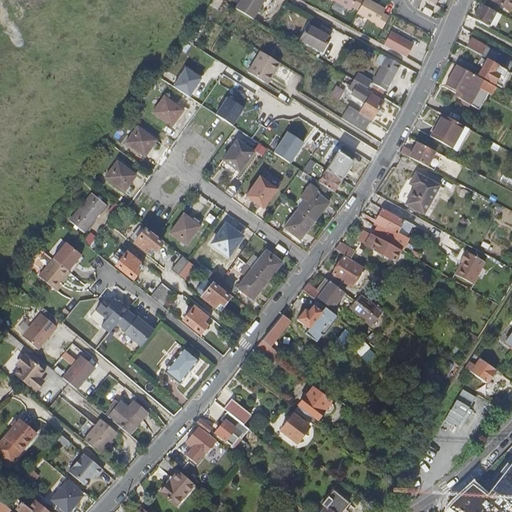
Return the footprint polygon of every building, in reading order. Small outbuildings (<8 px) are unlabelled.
[(240,0),(236,8),(254,18),(264,0),(240,0)] [(377,22),(383,25),(389,14),(383,10),(385,6),(373,0),(363,0),(359,7),(357,10),(377,21),(377,22)] [(511,0),(491,0),(509,12),(511,6),(511,0)] [(495,11),(479,3),(475,12),(476,12),(473,19),(487,27),(495,11)] [(323,52),(331,37),(309,25),(301,40),(323,52)] [(384,42),(407,55),(414,42),(391,29),(384,42)] [(465,47),(481,56),(483,51),(486,47),(486,46),(471,37),(465,47)] [(499,54),(486,47),(483,51),(484,52),(482,56),(494,63),(498,54),(499,54)] [(281,64),(261,51),(248,72),(266,83),(274,70),(277,71),(281,64)] [(507,59),(498,54),(494,63),(503,68),(507,59)] [(222,63),(209,55),(206,60),(218,68),(222,63)] [(369,90),(382,98),(386,91),(387,92),(402,66),(388,58),(369,90)] [(511,62),(507,59),(503,68),(509,71),(511,64),(511,62)] [(493,83),(498,74),(501,68),(486,60),(478,75),(493,83)] [(173,86),(191,97),(204,75),(186,64),(173,86)] [(225,72),(251,92),(256,85),(230,65),(225,72)] [(484,81),(454,65),(444,84),(460,93),(457,98),(470,105),(484,81)] [(358,83),(360,84),(367,88),(367,89),(371,82),(362,76),(358,83)] [(354,80),(349,89),(355,93),(360,84),(358,83),(354,80)] [(371,120),(372,120),(383,102),(365,91),(367,88),(360,84),(355,93),(362,97),(360,99),(366,103),(360,113),(371,120)] [(330,95),(339,101),(345,91),(336,86),(330,95)] [(385,99),(382,98),(369,90),(367,89),(367,88),(365,91),(383,102),(385,99)] [(233,125),(245,107),(228,96),(216,114),(233,125)] [(164,97),(153,112),(171,126),(183,110),(176,105),(164,97)] [(188,110),(178,102),(176,105),(183,110),(171,126),(175,129),(188,110)] [(371,120),(360,113),(355,109),(349,106),(341,118),(364,132),(371,120)] [(468,129),(441,115),(431,136),(457,150),(468,129)] [(144,157),(156,140),(138,127),(125,143),(144,157)] [(363,142),(341,128),(336,135),(358,150),(359,148),(363,142)] [(291,163),(305,142),(288,131),(274,151),(291,163)] [(239,172),(253,153),(237,141),(223,160),(239,172)] [(373,157),(377,151),(363,142),(359,148),(366,152),(373,157)] [(404,147),(400,153),(427,168),(435,152),(418,143),(413,154),(411,153),(411,151),(404,147)] [(320,183),(321,184),(328,189),(334,193),(353,162),(339,153),(320,183)] [(116,162),(104,178),(122,191),(134,175),(116,162)] [(414,187),(406,203),(424,213),(439,185),(416,174),(410,185),(414,187)] [(247,196),(264,208),(278,189),(261,177),(247,196)] [(313,190),(316,193),(319,190),(311,184),(301,197),(305,201),(313,190)] [(329,203),(316,193),(313,190),(305,201),(299,208),(315,221),(329,203)] [(80,208),(95,220),(106,205),(92,194),(80,208)] [(114,217),(120,208),(116,204),(109,213),(114,217)] [(95,220),(80,208),(69,221),(84,233),(95,220)] [(315,221),(299,208),(284,227),(299,240),(315,221)] [(405,222),(384,210),(376,223),(381,226),(376,236),(393,245),(401,250),(419,260),(421,256),(412,251),(414,247),(396,237),(405,222)] [(170,233),(187,246),(200,227),(184,215),(170,233)] [(212,244),(228,256),(242,237),(226,225),(212,244)] [(135,243),(151,256),(155,251),(157,252),(163,244),(145,230),(144,231),(139,227),(132,235),(133,239),(136,241),(135,243)] [(376,236),(362,228),(358,235),(369,241),(366,245),(395,261),(401,250),(393,245),(376,236)] [(89,246),(96,237),(92,234),(85,243),(89,246)] [(52,259),(68,272),(81,255),(66,243),(52,259)] [(341,243),(336,250),(350,258),(355,251),(341,243)] [(462,259),(456,272),(474,281),(486,258),(466,247),(460,258),(462,259)] [(117,266),(134,280),(141,272),(140,271),(143,266),(127,253),(126,255),(119,250),(112,259),(118,264),(117,266)] [(253,269),(269,282),(283,264),(268,251),(253,269)] [(178,276),(189,262),(182,257),(172,271),(178,276)] [(350,284),(359,270),(361,267),(344,257),(334,273),(350,284)] [(54,289),(68,272),(52,259),(38,276),(54,289)] [(194,267),(189,262),(178,276),(184,280),(194,267)] [(254,300),(269,282),(253,269),(238,288),(254,300)] [(331,283),(326,279),(317,291),(321,293),(322,294),(331,283)] [(223,307),(230,298),(213,284),(212,285),(206,281),(204,281),(197,290),(197,293),(203,297),(202,297),(218,310),(222,305),(223,307)] [(331,283),(322,294),(319,299),(334,309),(345,293),(331,283)] [(151,298),(157,302),(168,288),(162,284),(151,298)] [(309,284),(303,290),(315,300),(321,293),(317,291),(309,284)] [(157,302),(163,307),(174,293),(168,288),(157,302)] [(372,313),(377,306),(362,296),(357,302),(358,303),(372,313)] [(116,302),(113,300),(108,307),(102,303),(90,318),(109,333),(116,324),(128,310),(117,301),(116,302)] [(372,313),(358,303),(354,309),(361,314),(362,312),(368,318),(372,313)] [(322,312),(314,306),(308,313),(305,310),(296,320),(309,330),(305,335),(316,343),(320,338),(325,337),(332,328),(331,324),(336,317),(325,308),(322,312)] [(207,325),(210,321),(194,309),(184,321),(201,335),(208,327),(207,325)] [(136,316),(135,316),(128,310),(116,324),(124,330),(123,332),(141,346),(155,328),(148,322),(146,324),(136,316)] [(37,318),(54,331),(57,328),(40,314),(37,318)] [(283,316),(263,342),(271,348),(290,322),(283,316)] [(54,331),(37,318),(22,336),(38,349),(54,331)] [(263,342),(255,352),(269,363),(277,353),(271,348),(263,342)] [(357,351),(368,361),(376,353),(365,343),(357,351)] [(198,360),(184,349),(165,372),(179,384),(198,360)] [(475,352),(467,365),(487,380),(496,367),(475,352)] [(15,375),(35,391),(43,381),(40,378),(45,372),(26,356),(17,367),(20,369),(15,375)] [(64,380),(77,391),(95,368),(82,357),(64,380)] [(297,413),(312,424),(316,419),(318,421),(325,412),(328,415),(329,414),(330,415),(335,408),(331,404),(332,403),(313,389),(300,406),(301,407),(297,413)] [(252,415),(231,399),(223,410),(243,426),(252,415)] [(109,417),(129,434),(146,413),(133,402),(129,409),(121,402),(109,417)] [(298,445),(310,430),(294,417),(282,433),(298,445)] [(201,419),(196,425),(198,427),(208,435),(213,429),(201,419)] [(0,453),(12,464),(37,434),(20,420),(0,443),(0,453)] [(83,441),(100,455),(117,433),(101,420),(83,441)] [(215,434),(234,449),(241,440),(239,439),(241,435),(225,422),(215,434)] [(214,440),(208,435),(198,427),(185,444),(201,457),(211,444),(214,440)] [(62,437),(58,441),(65,447),(69,442),(62,437)] [(234,456),(214,440),(211,444),(223,453),(221,455),(229,462),(234,456)] [(472,483),(450,503),(462,511),(511,511),(511,446),(510,449),(511,450),(511,456),(481,497),(479,496),(482,493),(480,491),(481,490),(472,483)] [(104,471),(85,455),(69,474),(85,487),(95,475),(99,478),(104,471)] [(31,470),(22,480),(30,487),(39,476),(31,470)] [(194,487),(178,473),(160,493),(176,507),(194,487)] [(276,488),(282,493),(288,485),(282,481),(276,488)] [(81,490),(71,482),(70,484),(68,483),(53,501),(66,511),(71,511),(84,497),(79,492),(81,490)] [(343,511),(346,509),(344,507),(348,502),(332,489),(320,504),(323,506),(318,511),(343,511)] [(14,511),(48,511),(35,501),(29,509),(12,495),(8,501),(14,506),(12,508),(16,510),(14,511)] [(462,511),(450,503),(444,511),(462,511)]
